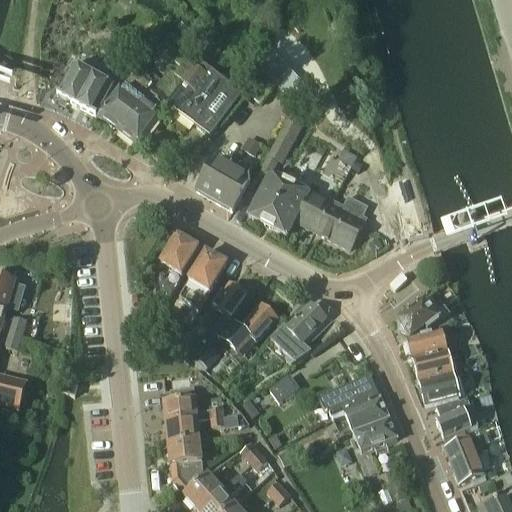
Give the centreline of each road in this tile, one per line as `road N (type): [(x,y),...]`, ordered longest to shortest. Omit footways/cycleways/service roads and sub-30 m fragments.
road 1 (residential): [(130,511),(98,207)]
road 2 (secondary): [(345,304),(156,198),(98,207)]
road 3 (secondary): [(445,511),(372,334),(345,304)]
road 4 (unclassified): [(345,304),(409,255),(511,217)]
road 5 (secondary): [(98,207),(57,148),(0,116)]
